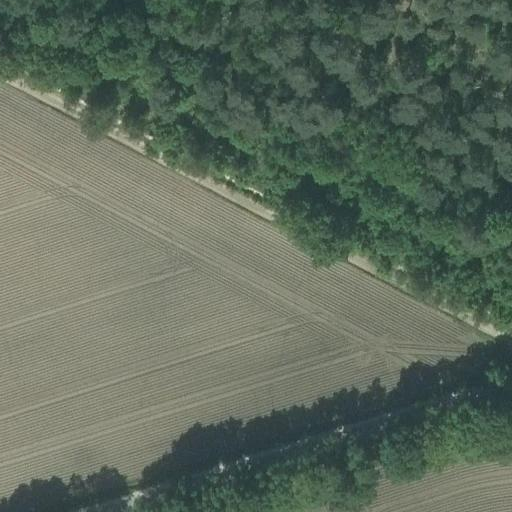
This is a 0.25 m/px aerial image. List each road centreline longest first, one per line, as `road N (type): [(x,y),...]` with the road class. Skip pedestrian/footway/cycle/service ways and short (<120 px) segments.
road 1 (track): [(0,70),(511,343)]
road 2 (unclassified): [(106,511),(480,398),(511,397)]
